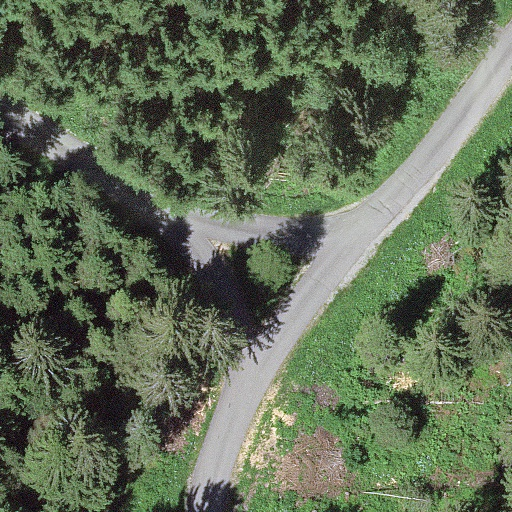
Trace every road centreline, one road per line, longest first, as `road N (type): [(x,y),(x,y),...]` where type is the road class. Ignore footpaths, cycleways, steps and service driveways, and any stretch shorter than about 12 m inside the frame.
road 1 (unclassified): [(374,218),(511,45)]
road 2 (unclassified): [(166,219),(271,232),(374,218)]
road 3 (unclassified): [(249,374),(374,218)]
road 4 (unclassified): [(166,219),(0,108)]
road 5 (unclassified): [(249,374),(211,272),(166,219)]
road 6 (unclassified): [(205,511),(249,374)]
